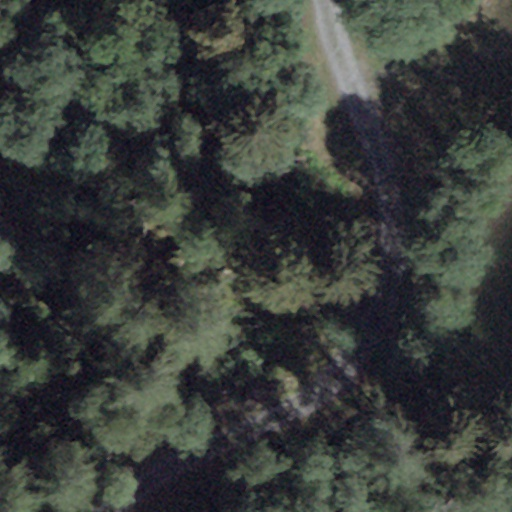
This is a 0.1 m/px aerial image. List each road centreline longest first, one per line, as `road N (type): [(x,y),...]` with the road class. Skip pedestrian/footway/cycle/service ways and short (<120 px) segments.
road 1 (track): [(110,511),(229,428),(368,350),(390,316)]
road 2 (unclassified): [(390,316),(396,276),(389,187),(330,0)]
